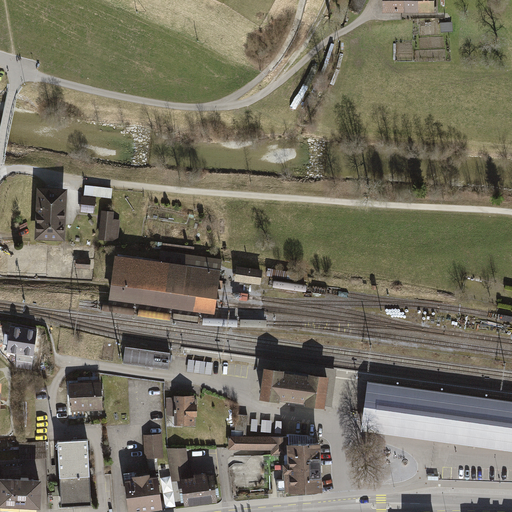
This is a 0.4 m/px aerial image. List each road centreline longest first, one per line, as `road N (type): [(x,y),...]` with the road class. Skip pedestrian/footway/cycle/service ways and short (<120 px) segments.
road 1 (track): [(511,211),(0,169)]
road 2 (residential): [(56,360),(216,385),(256,406),(322,419),(340,438),(342,506)]
road 3 (residential): [(17,71),(155,103),(213,107)]
road 4 (residential): [(213,107),(243,104),(270,89),(371,7)]
road 5 (primary): [(511,507),(342,506)]
road 6 (residential): [(301,0),(273,64),(213,107)]
